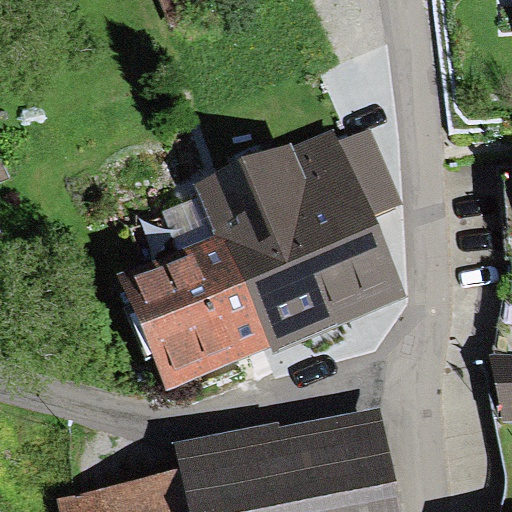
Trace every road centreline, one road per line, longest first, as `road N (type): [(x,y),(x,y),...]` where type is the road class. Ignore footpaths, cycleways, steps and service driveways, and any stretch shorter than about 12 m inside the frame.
road 1 (residential): [(0,377),(118,413),(205,422),(365,370),(434,359)]
road 2 (unclassified): [(434,359),(427,194),(404,0)]
road 3 (unclassified): [(442,511),(434,359)]
